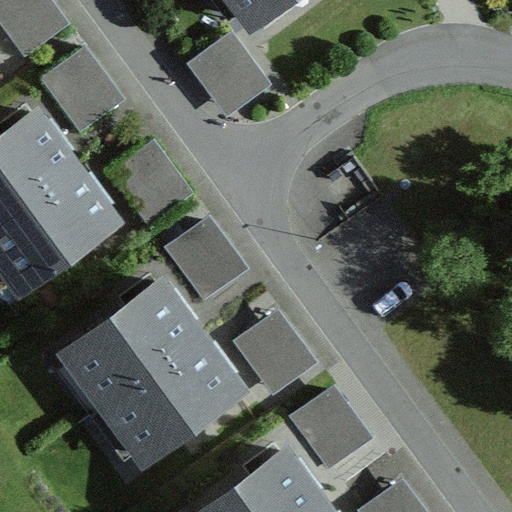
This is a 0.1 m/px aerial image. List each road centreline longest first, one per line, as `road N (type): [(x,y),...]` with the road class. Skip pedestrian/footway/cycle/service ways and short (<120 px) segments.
road 1 (residential): [(227,177),(473,511)]
road 2 (residential): [(227,177),(410,61),(467,56),(511,63)]
road 3 (residential): [(97,0),(227,177)]
